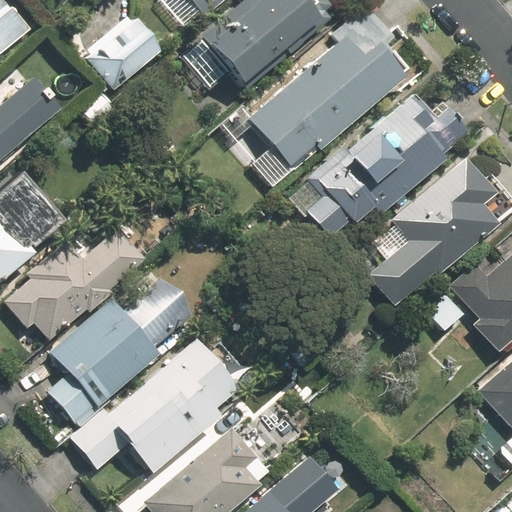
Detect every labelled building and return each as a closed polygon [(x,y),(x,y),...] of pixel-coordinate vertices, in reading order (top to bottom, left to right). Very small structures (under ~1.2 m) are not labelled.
[(312,0),(235,0),(171,56),(200,89),(217,74),(234,94),(318,21),(311,13),(318,6),(312,0)] [(179,0),(196,19),(216,0),(179,0)] [(0,50),(24,30),(0,3),(0,50)] [(357,10),(242,116),(234,106),(209,129),(264,188),(306,149),(309,153),(399,70),(376,45),(383,38),(357,10)] [(121,14),(75,56),(107,91),(152,49),(121,14)] [(0,156),(52,111),(24,79),(0,99),(0,156)] [(394,100),(338,153),(333,147),(282,194),(324,239),(358,207),(371,220),(463,134),(434,103),(415,122),(394,100)] [(453,160),(381,219),(387,226),(366,243),(379,259),(358,277),(382,307),(425,271),(429,276),(511,209),(482,174),(471,182),(453,160)] [(7,171),(0,177),(0,273),(19,257),(13,250),(49,220),(7,171)] [(41,340),(155,236),(129,207),(70,260),(52,240),(14,275),(20,281),(0,299),(0,308),(19,329),(26,322),(41,340)] [(511,245),(479,276),(467,263),(439,289),(467,319),(462,325),(488,353),(511,330),(511,245)] [(47,404),(39,412),(52,427),(62,418),(71,429),(77,423),(151,358),(143,350),(188,311),(155,274),(110,314),(100,302),(41,354),(62,377),(40,396),(47,404)] [(431,290),(411,308),(435,333),(455,315),(431,290)] [(229,388),(180,332),(77,423),(96,444),(106,435),(142,476),(208,418),(202,412),(229,388)] [(511,352),(471,389),(509,433),(491,449),(508,469),(511,466),(511,352)] [(135,504),(136,504),(142,511),(225,511),(264,480),(247,460),(223,431),(135,504)] [(236,511),(306,511),(316,504),(319,508),(347,485),(322,456),(312,465),(305,455),(236,511)]
